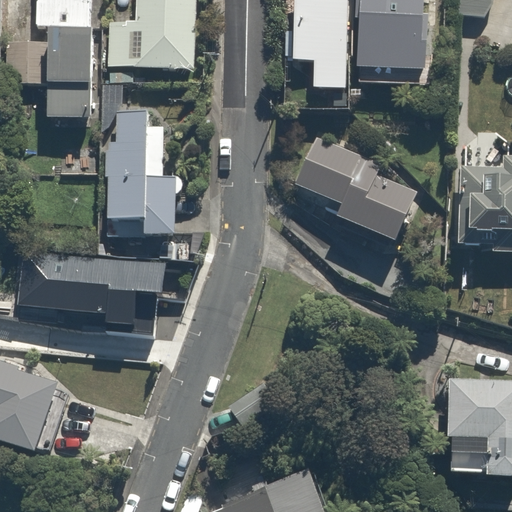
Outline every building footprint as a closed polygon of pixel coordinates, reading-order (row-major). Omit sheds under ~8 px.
[(4,86),(57,90),(55,129),(101,132),(106,44),(97,43),(99,0),(45,0),(43,38),(60,39),(60,50),(6,47),(4,86)] [(199,79),(203,0),(141,0),(140,27),(113,25),(110,74),(199,79)] [(285,0),(284,29),(344,32),(344,21),(415,25),(416,0),(285,0)] [(484,24),(491,0),(454,0),(450,13),(484,24)] [(410,32),(387,30),(384,76),(406,78),(410,32)] [(171,181),(173,134),(156,133),(157,116),(122,115),(121,148),(111,148),(106,244),(189,247),(192,182),(171,181)] [(323,216),(381,242),(403,190),(367,175),(371,165),(308,137),(286,187),(328,205),(323,216)] [(511,160),(507,160),(506,179),(456,175),(455,179),(455,185),(455,189),(452,231),(451,249),(511,253),(511,160)] [(0,368),(0,445),(45,461),(69,392),(0,368)] [(511,379),(451,375),(446,441),(453,442),(450,472),(511,476),(511,379)] [(242,511),(336,511),(330,487),(242,511)]
